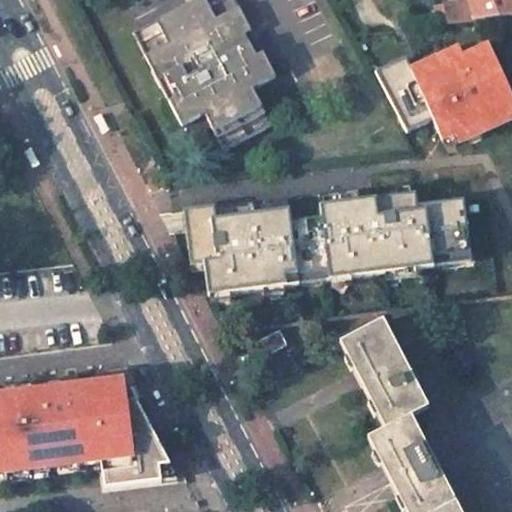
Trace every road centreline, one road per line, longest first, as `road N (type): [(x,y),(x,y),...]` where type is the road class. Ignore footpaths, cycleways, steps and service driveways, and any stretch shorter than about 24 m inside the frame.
road 1 (secondary): [(276,511),(11,0)]
road 2 (secondary): [(0,56),(230,511)]
